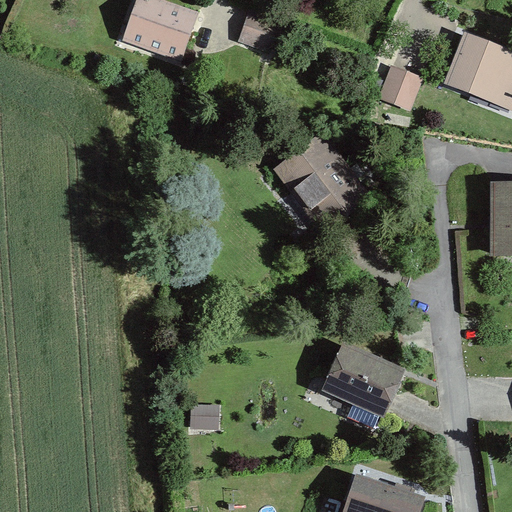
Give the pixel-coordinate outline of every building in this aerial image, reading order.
[(156,0),(137,0),(122,43),(183,64),(200,15),(156,0)] [(283,22),(251,11),(239,46),(271,57),(283,22)] [(511,52),(466,34),(445,86),(511,113),(511,52)] [(426,80),(393,67),(379,101),(412,114),(426,80)] [(325,141),(276,176),(324,242),(373,207),(325,141)] [(511,193),(494,193),(493,265),(511,264),(511,193)] [(411,383),(347,353),(326,396),(389,427),(411,383)] [(192,406),(192,426),(220,427),(219,407),(192,406)] [(424,511),(426,504),(359,483),(349,511),(424,511)]
